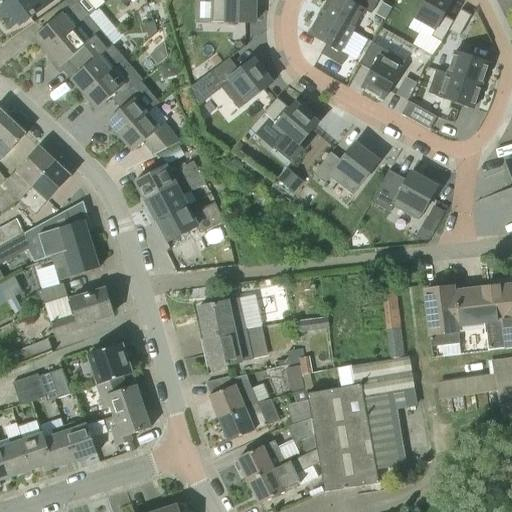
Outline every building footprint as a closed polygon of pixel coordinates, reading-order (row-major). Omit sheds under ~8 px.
[(11,0),(0,8),(0,15),(10,29),(21,20),(23,23),(54,0),(11,0)] [(35,37),(48,52),(95,11),(86,0),(67,0),(57,7),(62,14),(35,37)] [(213,0),(213,23),(254,24),(254,0),(213,0)] [(345,0),(328,0),(321,13),(352,31),(364,10),(371,14),(378,2),(374,0),(351,0),(350,2),(345,0)] [(442,42),(444,39),(454,22),(444,16),(452,2),(452,0),(424,0),(414,18),(435,30),(432,36),(442,42)] [(95,11),(48,52),(61,67),(70,60),(75,66),(107,38),(119,29),(100,7),(95,11)] [(460,36),(472,16),(461,10),(449,31),(460,36)] [(321,54),(342,66),(348,56),(341,52),(352,31),(321,13),(309,34),(327,45),(321,54)] [(144,23),(147,35),(155,33),(152,21),(144,23)] [(107,38),(75,66),(80,72),(71,80),(84,95),(123,60),(125,59),(107,38)] [(384,100),(405,62),(373,44),(361,65),(372,71),(363,88),(384,100)] [(455,52),(448,74),(482,86),(489,63),(455,52)] [(229,59),(211,74),(238,110),(272,84),(253,60),(239,71),(229,59)] [(111,98),(116,104),(134,88),(129,82),(136,76),(123,60),(84,95),(97,110),(111,98)] [(474,109),(482,86),(448,74),(436,70),(429,94),(474,109)] [(406,78),(396,95),(407,101),(417,84),(406,78)] [(107,122),(120,137),(147,114),(134,99),(140,94),(134,88),(116,104),(121,110),(107,122)] [(285,134),(274,148),(293,164),(305,150),(300,146),(318,124),(295,104),(290,109),(277,98),(251,129),(252,130),(264,116),(285,134)] [(402,115),(430,130),(437,117),(409,102),(402,115)] [(26,135),(12,121),(0,110),(0,161),(2,160),(26,135)] [(147,114),(120,137),(133,152),(144,143),(154,155),(181,143),(165,123),(159,128),(147,114)] [(331,153),(314,175),(326,184),(330,178),(353,196),(379,162),(355,144),(341,161),(331,153)] [(245,154),(251,159),(259,150),(253,145),(245,154)] [(20,200),(20,201),(55,162),(40,147),(15,173),(2,185),(8,190),(20,200)] [(55,162),(20,201),(36,215),(72,177),(55,162)] [(135,182),(145,202),(200,174),(193,162),(170,174),(166,166),(135,182)] [(304,182),(287,168),(278,179),(294,193),(304,182)] [(411,173),(393,206),(419,221),(437,188),(411,173)] [(145,202),(156,222),(187,206),(182,196),(205,184),(200,174),(145,202)] [(187,206),(156,222),(167,243),(197,227),(201,234),(224,222),(214,204),(192,215),(187,206)] [(445,211),(435,205),(429,216),(439,222),(445,211)] [(309,214),(298,209),(295,215),(305,221),(309,214)] [(0,247),(24,234),(17,220),(0,228),(0,247)] [(44,233),(52,257),(92,245),(85,221),(44,233)] [(24,234),(0,247),(0,265),(32,248),(24,234)] [(92,245),(52,257),(56,271),(59,281),(99,269),(92,245)] [(0,295),(2,299),(24,290),(18,276),(0,283),(0,295)] [(36,291),(40,305),(44,304),(66,297),(63,284),(36,291)] [(506,349),(511,348),(511,285),(498,287),(503,347),(503,349),(506,349)] [(487,349),(503,347),(498,287),(454,292),(461,355),(488,352),(487,349)] [(433,358),(461,355),(454,292),(454,288),(425,291),(433,358)] [(381,291),(391,360),(405,357),(396,289),(381,291)] [(72,302),(68,303),(72,317),(51,323),(55,337),(94,325),(93,321),(113,315),(106,290),(72,300),(72,302)] [(198,308),(205,339),(245,330),(239,299),(198,308)] [(299,333),(330,330),(328,318),(298,322),(299,333)] [(245,330),(205,339),(212,369),(252,360),(245,330)] [(11,354),(16,367),(51,352),(46,339),(11,354)] [(97,385),(123,377),(132,374),(122,344),(88,356),(97,385)] [(287,353),(288,359),(278,361),(279,367),(290,365),(299,363),(304,362),(303,359),(301,349),(287,353)] [(300,366),(302,377),(310,375),(313,375),(309,357),(303,359),(304,362),(299,363),(300,366)] [(489,376),(437,383),(439,401),(498,392),(502,424),(511,422),(511,358),(487,361),(489,376)] [(289,380),(302,377),(300,366),(287,369),(289,380)] [(69,395),(61,369),(50,373),(58,398),(69,395)] [(47,402),(58,398),(50,373),(38,377),(42,387),(46,397),(47,402)] [(38,375),(12,383),(16,394),(42,387),(38,377),(38,375)] [(209,396),(219,419),(257,403),(252,390),(248,380),(246,375),(230,379),(230,377),(206,382),(211,396),(209,396)] [(111,407),(114,416),(144,407),(136,385),(127,389),(123,377),(97,385),(105,409),(111,407)] [(363,385),(340,388),(314,393),(308,394),(309,401),(312,418),(315,435),(317,448),(320,463),(325,493),(379,484),(377,469),(363,385)] [(16,394),(20,406),(46,397),(42,387),(16,394)] [(296,405),(309,401),(308,394),(307,389),(305,390),(294,392),(296,405)] [(296,405),(285,408),(291,426),(312,418),(309,401),(296,405)] [(257,403),(219,419),(229,442),(267,426),(263,416),(263,417),(257,403)] [(144,407),(114,416),(102,420),(106,431),(112,429),(118,446),(132,441),(130,435),(151,428),(144,407)] [(291,426),(286,428),(294,444),(300,442),(315,435),(312,418),(291,426)] [(75,422),(64,426),(76,461),(97,454),(87,424),(77,428),(75,422)] [(54,436),(45,439),(55,468),(76,461),(64,426),(52,430),(54,436)] [(43,434),(23,441),(33,470),(44,466),(46,472),(55,468),(45,439),(43,434)] [(11,444),(1,448),(11,477),(33,470),(23,441),(21,435),(9,439),(11,444)] [(317,448),(315,435),(300,442),(306,454),(317,448)] [(237,460),(248,482),(274,469),(268,457),(279,452),(274,442),(237,460)] [(0,481),(11,477),(1,448),(0,448),(0,487),(1,487),(0,482),(0,481)] [(274,469),(248,482),(259,504),(285,492),(285,491),(301,483),(297,474),(320,463),(317,448),(306,454),(290,462),(274,469)]
